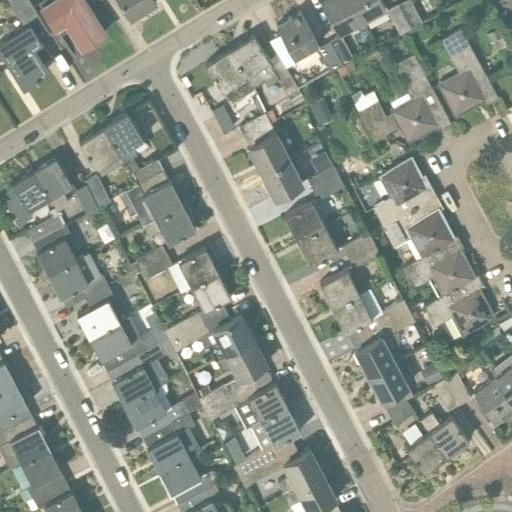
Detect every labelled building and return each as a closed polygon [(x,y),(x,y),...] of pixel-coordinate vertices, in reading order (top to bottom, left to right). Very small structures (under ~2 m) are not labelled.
[(37,14),(28,0),(7,0),(24,26),(0,40),(0,56),(2,55),(21,86),(47,69),(42,61),(50,56),(40,40),(50,34),(37,14)] [(105,33),(87,4),(84,0),(47,0),(39,5),(54,29),(66,21),(82,47),(105,33)] [(155,0),(119,0),(130,16),(155,0)] [(361,19),(350,0),(321,0),(322,0),(338,31),(361,19)] [(350,0),(361,19),(385,6),(381,0),(350,0)] [(404,0),(397,4),(410,28),(421,22),(409,0),(404,0)] [(410,28),(397,4),(385,10),(398,34),(410,28)] [(284,63),(294,58),(293,57),(318,44),(300,12),(276,25),(289,49),(279,55),(284,63)] [(485,104),(498,97),(461,27),(440,38),(459,74),(439,85),(455,114),(482,99),(485,104)] [(498,30),(487,36),(492,44),(502,38),(498,30)] [(253,35),(229,49),(253,86),(264,79),(268,85),(279,78),(291,97),(301,91),(272,44),(262,50),(253,35)] [(329,42),(341,64),(352,59),(340,35),(328,41),(329,42)] [(341,64),(329,42),(317,49),(328,71),(341,64)] [(253,86),(229,49),(205,63),(215,79),(220,88),(228,102),(249,89),(253,86)] [(451,123),(412,54),(393,64),(410,96),(389,107),(391,111),(385,114),(372,90),(363,94),(361,89),(350,94),(358,109),(357,109),(373,139),(400,125),(408,139),(435,124),(438,130),(451,123)] [(351,61),(337,69),(341,77),(355,69),(351,61)] [(261,113),(265,111),(256,96),(253,98),(261,113)] [(329,119),(322,103),(309,109),(316,125),(329,119)] [(126,111),(103,126),(119,152),(124,160),(136,152),(131,145),(142,137),(126,111)] [(237,127),(243,137),(271,123),(265,111),(261,113),(237,127)] [(216,120),(221,131),(233,126),(227,115),(216,120)] [(289,157),(271,123),(243,137),(249,147),(262,172),(289,157)] [(103,126),(79,141),(95,167),(119,152),(103,126)] [(51,197),(49,198),(56,209),(56,210),(69,202),(62,190),(72,184),(55,157),(33,171),(51,197)] [(302,182),(289,157),(262,172),(275,197),(302,182)] [(383,222),(435,194),(429,183),(424,186),(409,158),(388,169),(353,188),(365,209),(373,203),(383,222)] [(132,172),(137,183),(163,169),(157,159),(132,172)] [(307,177),(313,188),(339,174),(333,163),(307,177)] [(168,180),(163,169),(137,183),(125,189),(143,224),(155,217),(155,218),(182,204),(169,180),(168,180)] [(29,211),(49,198),(51,197),(33,171),(12,184),(17,193),(3,202),(18,225),(32,216),(29,211)] [(339,174),(313,188),(318,198),(344,185),(339,174)] [(100,206),(110,201),(97,175),(86,181),(100,206)] [(87,213),(97,208),(86,186),(76,192),(87,213)] [(442,207),(435,194),(383,222),(394,242),(413,232),(423,251),(451,237),(437,210),(442,207)] [(297,239),(324,225),(312,200),(284,215),(297,239)] [(155,217),(143,224),(148,236),(161,229),(168,243),(195,229),(182,204),(155,218),(155,217)] [(50,212),(53,217),(58,214),(56,210),(56,209),(50,212)] [(33,242),(65,225),(58,214),(53,217),(27,231),(33,242)] [(76,219),(65,225),(33,242),(49,274),(77,260),(76,259),(65,238),(82,229),(76,219)] [(337,250),(324,225),(297,239),(310,264),(337,250)] [(342,245),(348,256),(374,242),(368,231),(342,245)] [(443,290),(472,276),(458,249),(463,246),(456,234),(451,237),(423,251),(404,261),(406,264),(393,271),(398,282),(411,275),(415,282),(434,272),(443,290)] [(374,242),(348,256),(353,266),(380,253),(374,242)] [(162,244),(136,257),(141,267),(167,254),(162,244)] [(204,247),(177,260),(191,286),(217,272),(204,247)] [(87,296),(109,284),(104,275),(101,276),(89,252),(76,259),(77,260),(49,274),(66,306),(87,296)] [(172,263),(167,254),(141,267),(147,279),(169,267),(168,265),(172,263)] [(133,268),(128,259),(122,262),(127,271),(133,268)] [(135,270),(141,267),(137,259),(131,262),(135,270)] [(332,308),(359,293),(346,268),(319,282),(332,308)] [(230,296),(217,272),(191,286),(202,309),(164,329),(170,340),(226,310),(221,301),(230,296)] [(472,276),(443,290),(422,301),(433,321),(452,311),(463,332),(492,317),(477,289),(484,285),(477,273),(472,276)] [(114,294),(109,284),(87,296),(92,306),(78,313),(90,336),(120,320),(108,297),(114,294)] [(372,317),(359,293),(332,308),(345,332),(372,317)] [(383,323),(409,310),(403,298),(377,311),(383,323)] [(215,359),(253,339),(240,314),(230,319),(226,310),(170,340),(175,350),(200,337),(205,348),(208,346),(215,359)] [(415,321),(409,310),(383,323),(389,334),(415,321)] [(120,321),(120,320),(90,336),(108,369),(161,342),(168,338),(162,326),(139,339),(127,317),(120,321)] [(511,320),(511,319),(501,326),(505,332),(511,326),(511,320)] [(368,375),(394,361),(381,336),(354,350),(368,375)] [(239,377),(225,384),(211,392),(203,396),(200,398),(203,404),(204,406),(253,381),(249,372),(265,363),(253,339),(215,359),(221,371),(232,364),(239,377)] [(153,360),(166,353),(161,342),(108,369),(125,403),(155,388),(167,381),(158,363),(156,364),(153,360)] [(511,351),(490,367),(495,374),(511,397),(511,351)] [(0,390),(14,383),(0,355),(0,390)] [(386,410),(405,399),(412,396),(394,361),(368,375),(386,410)] [(427,385),(442,377),(433,362),(419,369),(427,385)] [(457,372),(444,379),(458,405),(470,398),(457,372)] [(511,407),(511,397),(495,374),(473,390),(494,420),(511,407)] [(458,405),(444,379),(434,384),(448,410),(458,405)] [(251,426),(288,406),(275,381),(258,390),(253,381),(204,406),(210,418),(234,406),(245,427),(250,424),(251,426)] [(31,416),(14,383),(0,390),(0,431),(4,429),(31,416)] [(208,386),(200,390),(203,396),(211,392),(208,386)] [(200,398),(199,395),(197,392),(182,400),(170,406),(171,408),(166,410),(155,388),(125,403),(143,436),(189,412),(203,404),(200,398)] [(405,399),(386,410),(393,424),(414,413),(405,399)] [(300,430),(288,406),(251,426),(262,448),(234,463),(240,474),(268,458),(278,453),(293,445),(289,436),(300,430)] [(428,431),(445,456),(468,439),(451,414),(440,422),(431,411),(419,419),(427,431),(428,431)] [(195,425),(189,412),(143,436),(160,469),(201,448),(190,427),(195,425)] [(31,416),(4,429),(20,462),(48,448),(31,416)] [(428,431),(427,431),(405,447),(423,472),(445,456),(428,431)] [(229,454),(240,448),(236,439),(224,445),(229,454)] [(293,445),(278,453),(268,458),(272,468),(283,462),(289,474),(277,480),(284,494),(323,473),(310,448),(298,454),(293,445)] [(65,481),(48,448),(20,462),(32,484),(25,488),(30,498),(65,481)] [(177,503),(212,485),(206,473),(200,476),(189,454),(201,448),(160,469),(177,503)] [(272,468),(268,458),(240,474),(246,485),(272,472),(270,469),(272,468)] [(212,470),(206,473),(212,485),(215,483),(219,481),(212,470)] [(302,497),(308,510),(309,511),(328,511),(337,508),(332,499),(335,498),(323,473),(284,494),(289,505),(302,497)] [(80,511),(65,481),(30,498),(36,508),(42,504),(45,511),(80,511)] [(218,511),(212,498),(217,495),(212,485),(177,503),(181,511),(218,511)]
